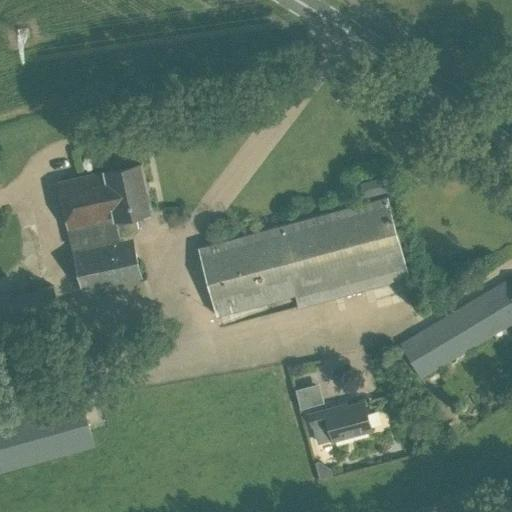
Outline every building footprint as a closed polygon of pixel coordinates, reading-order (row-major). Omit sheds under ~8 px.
[(108,171),(62,180),(84,288),(143,276),(135,236),(142,234),(141,229),(161,225),(158,209),(154,209),(145,163),(150,162),(147,148),(115,155),(118,168),(108,170),(108,171)] [(384,177),(362,182),(366,194),(388,189),(384,177)] [(391,198),(201,249),(219,318),(300,296),(303,309),(412,280),(391,198)] [(511,289),(506,280),(401,343),(421,377),(511,322),(511,289)] [(54,285),(0,296),(0,323),(1,329),(61,316),(54,285)] [(319,383),(296,389),(301,409),(324,403),(319,383)] [(82,398),(0,420),(0,470),(95,444),(82,398)] [(337,405),(310,412),(318,444),(372,430),(364,401),(338,407),(337,405)]
